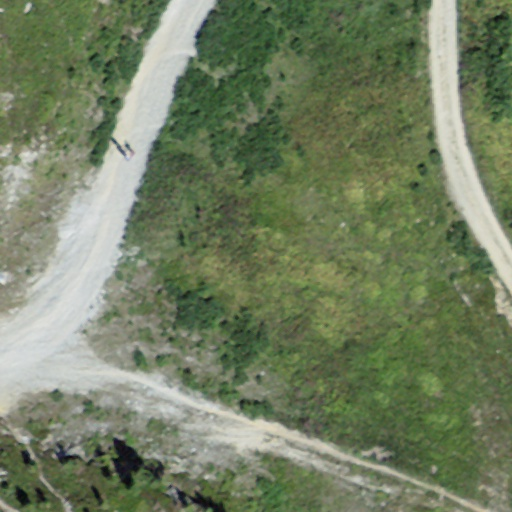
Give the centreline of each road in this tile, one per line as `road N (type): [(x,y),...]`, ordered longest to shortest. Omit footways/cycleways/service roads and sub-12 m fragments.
road 1 (track): [(15,343),(456,511)]
road 2 (track): [(0,348),(69,292),(170,36),(192,0)]
road 3 (track): [(511,290),(458,190),(459,0)]
